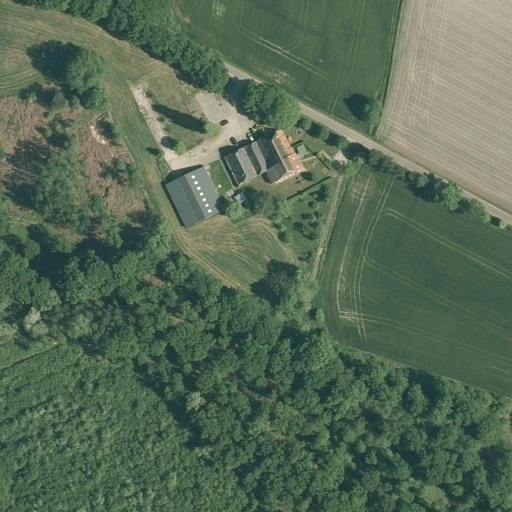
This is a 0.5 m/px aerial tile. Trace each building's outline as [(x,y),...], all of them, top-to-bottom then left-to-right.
[(185,68),(180,71),(186,82),(191,80),(185,68)] [(230,113),(218,96),(215,98),(206,84),(194,93),(215,123),(230,113)] [(282,130),(223,158),(236,186),(265,173),(271,186),(302,170),(292,149),(291,149),(282,130)] [(186,229),(225,210),(204,167),(165,185),(186,229)] [(246,200),(241,193),(234,199),(239,206),(246,200)]
